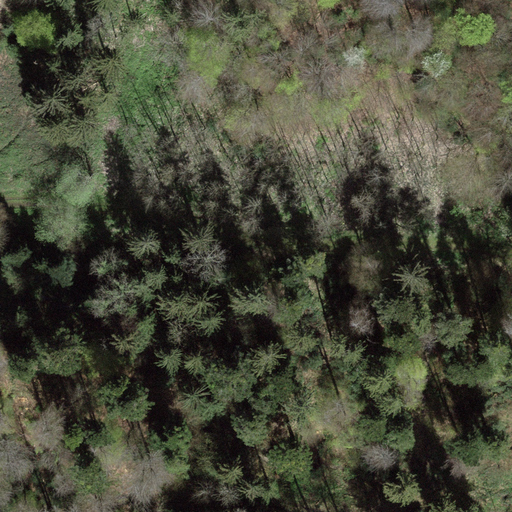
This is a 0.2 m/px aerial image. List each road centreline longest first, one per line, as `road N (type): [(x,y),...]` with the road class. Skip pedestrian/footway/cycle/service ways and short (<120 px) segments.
road 1 (track): [(511,257),(277,243),(133,209),(0,201)]
road 2 (track): [(91,511),(174,495),(336,511)]
